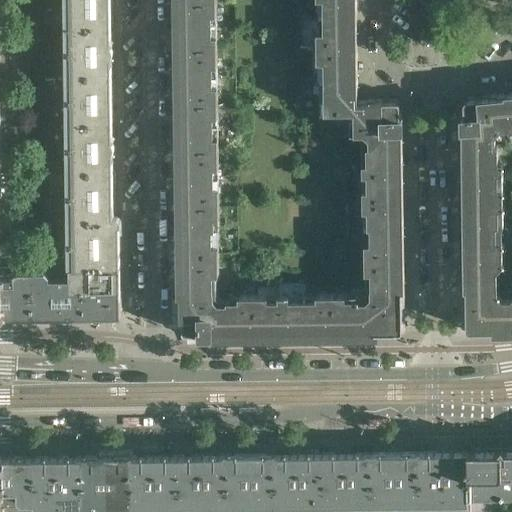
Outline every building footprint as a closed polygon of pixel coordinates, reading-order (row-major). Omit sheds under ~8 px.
[(217,14),(216,0),(176,0),(177,26),(211,26),(211,14),(217,14)] [(357,16),(356,0),(316,0),(317,0),(325,0),(325,16),(357,16)] [(111,27),(111,14),(111,13),(110,12),(110,3),(71,4),(71,28),(111,27)] [(358,76),(357,16),(325,16),(325,33),(317,33),(318,64),(326,64),(326,76),(358,76)] [(217,64),(217,48),(217,37),(211,37),(211,26),(177,26),(178,77),(212,77),(211,64),(217,64)] [(111,40),(111,27),(71,28),(71,52),(112,51),(111,44),(113,43),(113,41),(112,41),(111,40)] [(112,75),(112,63),(112,62),(113,61),(114,61),(114,59),(112,58),(112,51),(71,52),(72,76),(112,75)] [(112,89),(112,75),(72,76),(72,100),(111,99),(111,90),(112,90),(112,89)] [(358,100),(358,76),(326,76),(326,110),(353,110),(353,118),(366,118),(365,100),(358,100)] [(218,114),(218,90),(212,90),(212,77),(178,77),(178,128),(212,128),(212,115),(218,114)] [(509,126),(506,94),(467,98),(466,98),(465,99),(464,99),(463,100),(463,101),(462,102),(462,104),(462,143),(494,143),(493,133),(501,127),(509,126)] [(112,123),(112,110),(112,109),(111,108),(111,99),(72,100),(72,124),(112,123)] [(403,146),(402,105),(402,104),(402,103),(401,102),(401,101),(399,100),(398,100),(397,99),(396,99),(365,100),(366,118),(353,118),(353,134),(363,133),(370,138),(371,146),(403,146)] [(113,136),(112,123),(72,124),(73,148),(113,147),(113,140),(115,139),(115,138),(114,137),(113,137),(113,136)] [(21,127),(22,147),(32,147),(32,127),(21,127)] [(219,167),(219,149),(218,140),(212,141),(212,128),(178,128),(179,178),(213,178),(213,167),(219,167)] [(499,160),(498,143),(494,143),(462,143),(463,171),(499,170),(503,170),(503,160),(499,160)] [(403,172),(403,146),(371,146),(369,146),(369,164),(364,164),(364,173),(369,173),(403,172)] [(113,171),(113,159),(113,158),(114,157),(115,157),(115,155),(113,154),(113,147),(73,148),(73,172),(113,171)] [(33,169),(32,149),(23,149),(23,169),(33,169)] [(499,185),(499,170),(463,171),(463,197),(503,196),(503,185),(499,185)] [(113,184),(113,171),(73,172),(73,196),(113,195),(112,186),(113,185),(113,184)] [(403,199),(403,172),(369,173),(369,190),(364,190),(364,200),(403,199)] [(219,217),(219,189),(213,189),(213,178),(179,178),(180,233),(214,233),(213,217),(219,217)] [(114,213),(114,206),(113,205),(113,204),(113,195),(73,196),(74,219),(120,218),(116,216),(115,215),(114,214),(114,213)] [(499,222),(499,208),(504,208),(503,196),(463,197),(463,223),(497,222),(499,222)] [(404,226),(403,199),(364,200),(364,210),(369,210),(370,226),(372,226),(404,226)] [(122,235),(122,220),(121,219),(120,218),(74,219),(74,243),(120,242),(120,235),(122,235)] [(504,256),(504,238),(498,238),(497,222),(463,223),(464,249),(481,249),(481,256),(504,256)] [(404,252),(404,226),(372,226),(372,242),(365,242),(365,264),(387,264),(387,252),(404,252)] [(220,256),(220,248),(214,248),(214,233),(180,233),(180,269),(197,269),(197,257),(220,256)] [(35,264),(34,238),(20,239),(20,266),(35,264)] [(120,266),(120,242),(74,243),(74,267),(120,266)] [(498,269),(504,262),(504,256),(481,256),(481,249),(464,249),(464,286),(496,286),(498,285),(498,269)] [(405,290),(404,252),(387,252),(387,264),(365,264),(365,276),(372,275),(373,290),(405,290)] [(220,278),(220,256),(197,257),(197,269),(180,269),(180,292),(214,292),(214,278),(220,278)] [(120,290),(120,266),(74,267),(72,267),(72,282),(66,282),(66,291),(120,290)] [(36,317),(35,274),(20,275),(20,283),(4,283),(5,318),(36,317)] [(67,317),(66,291),(66,282),(50,282),(50,274),(35,274),(36,317),(67,317)] [(511,296),(501,297),(496,292),(496,286),(464,286),(465,326),(465,327),(466,329),(466,330),(467,330),(469,331),(470,332),(511,331),(511,330),(511,296)] [(307,334),(307,300),(307,288),(282,288),(282,300),(271,301),(271,295),(240,295),(240,301),(229,301),(229,304),(230,335),(307,334)] [(121,311),(120,290),(66,291),(67,317),(121,316),(122,316),(123,315),(123,314),(123,313),(123,312),(123,311),(121,311)] [(405,328),(405,290),(373,290),(358,290),(358,299),(359,333),(400,333),(401,333),(402,332),(404,331),(405,330),(405,329),(405,328)] [(230,335),(229,304),(221,304),(215,298),(214,292),(180,292),(181,329),(181,331),(182,332),(183,334),(184,335),(185,335),(186,335),(230,335)] [(359,333),(358,299),(347,300),(347,294),(315,294),(316,300),(307,300),(307,334),(359,333)] [(511,495),(511,451),(503,452),(503,496),(511,495)] [(468,511),(468,496),(467,452),(394,453),(395,499),(371,499),(347,500),(346,453),(298,454),(299,500),(299,511),(468,511)] [(503,496),(503,452),(467,452),(468,496),(503,496)] [(371,499),(370,453),(346,453),(347,500),(371,499)] [(395,499),(394,453),(370,453),(371,499),(395,499)] [(275,501),(274,454),(250,455),(251,501),(275,501)] [(299,511),(299,500),(298,454),(274,454),(275,501),(275,511),(299,511)] [(179,502),(178,455),(154,456),(155,502),(179,502)] [(203,501),(202,455),(178,455),(179,502),(203,501)] [(227,501),(226,455),(202,455),(203,501),(227,501)] [(251,501),(250,455),(226,455),(227,501),(251,501)] [(107,511),(106,456),(82,457),(83,511),(107,511)] [(130,511),(131,502),(130,456),(106,456),(107,511),(130,511)] [(155,502),(154,456),(130,456),(131,502),(155,502)] [(35,511),(34,457),(4,458),(4,483),(4,493),(18,492),(18,511),(35,511)] [(59,511),(59,457),(34,457),(35,511),(59,511)] [(83,511),(82,457),(59,457),(59,511),(83,511)]
